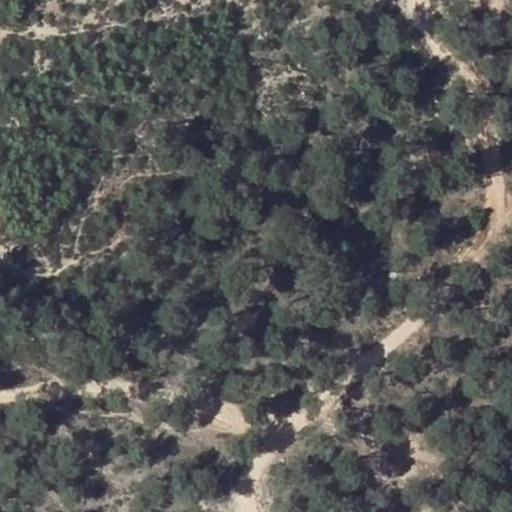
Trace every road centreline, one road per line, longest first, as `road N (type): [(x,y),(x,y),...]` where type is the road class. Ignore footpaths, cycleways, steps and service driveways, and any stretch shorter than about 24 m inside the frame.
road 1 (track): [(511,266),(480,292),(205,414),(90,385),(46,390),(27,403),(0,400)]
road 2 (track): [(416,0),(470,102),(511,207)]
